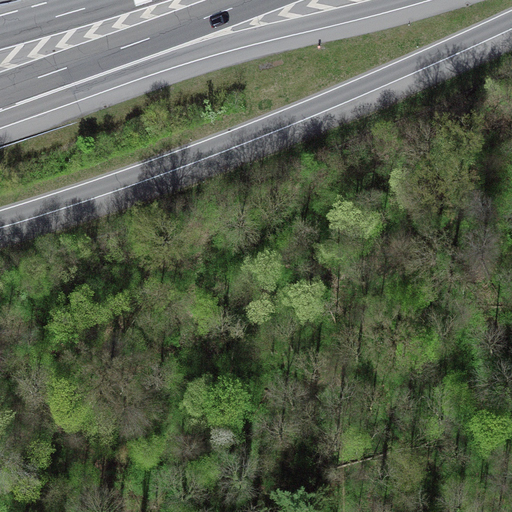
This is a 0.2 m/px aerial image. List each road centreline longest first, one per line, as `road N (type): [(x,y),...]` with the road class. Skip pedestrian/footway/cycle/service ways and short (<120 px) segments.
road 1 (motorway): [(0,218),(214,145),(511,19)]
road 2 (motorway): [(12,86),(176,57),(399,0)]
road 3 (motorway): [(12,86),(251,0)]
